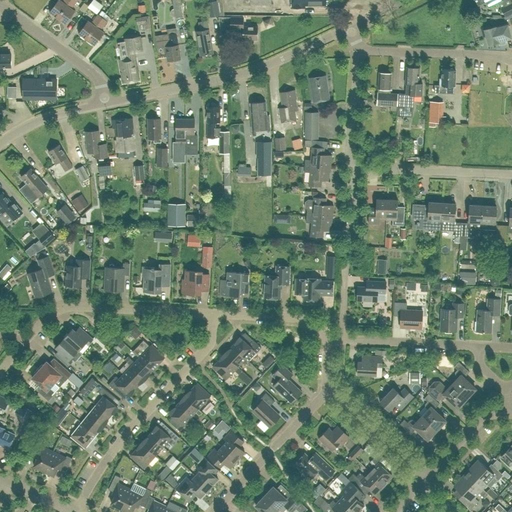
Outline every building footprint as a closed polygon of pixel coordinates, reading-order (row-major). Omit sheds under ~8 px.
[(58,18),(70,0),(63,0),(63,1),(60,0),(58,0),(50,12),(58,18)] [(70,0),(58,18),(66,24),(76,11),(72,8),(77,0),(70,0)] [(96,14),(103,5),(96,0),(92,0),(87,7),(96,14)] [(217,0),(207,2),(210,17),(220,15),(217,0)] [(175,18),(183,17),(180,2),(173,3),(175,18)] [(500,8),(505,18),(511,14),(511,3),(500,8)] [(79,33),(87,39),(102,17),(98,14),(91,23),(88,21),(79,33)] [(149,16),(136,19),(137,26),(144,24),(145,30),(151,29),(149,16)] [(258,26),(243,26),(244,17),(230,16),(230,28),(232,28),(231,35),(242,35),(242,39),(258,40),(258,26)] [(107,21),(102,17),(87,39),(95,45),(104,32),(101,30),(107,21)] [(213,53),(211,38),(208,20),(199,22),(202,40),(198,41),(200,56),(213,53)] [(508,24),(496,27),(485,30),(489,46),(500,43),(500,42),(511,39),(508,24)] [(176,34),(169,35),(170,46),(165,46),(168,61),(181,59),(179,44),(178,44),(176,34)] [(139,80),(135,57),(134,53),(142,51),(140,36),(125,39),(128,58),(119,59),(123,83),(139,80)] [(0,66),(4,67),(4,68),(5,68),(5,67),(10,67),(11,67),(11,53),(10,53),(10,54),(0,53),(0,66)] [(397,106),(397,114),(405,114),(405,106),(413,107),(414,95),(422,96),(423,84),(419,83),(420,68),(418,67),(417,66),(414,66),(413,67),(407,67),(406,83),(405,94),(398,94),(397,106)] [(454,87),(455,87),(456,69),(442,69),(442,79),(441,79),(440,85),(435,85),(434,92),(454,93),(454,87)] [(392,73),(379,72),(377,104),(397,106),(398,94),(390,93),(392,73)] [(313,101),(329,99),(326,75),(310,78),(313,101)] [(24,98),(56,98),(56,80),(24,80),(24,98)] [(297,99),(295,90),(280,93),(283,107),(278,108),(281,123),(296,120),(295,111),(298,110),(298,106),(297,106),(296,99),(297,99)] [(445,99),(431,99),(431,120),(445,120),(445,99)] [(267,116),(265,102),(250,103),(252,130),(270,129),(269,115),(267,116)] [(208,122),(208,137),(216,137),(215,135),(220,135),(220,145),(220,153),(229,153),(229,145),(229,132),(221,132),(220,128),(215,128),(215,122),(220,122),(220,107),(207,107),(207,122),(208,122)] [(318,112),(305,112),(305,138),(318,138),(318,112)] [(132,119),(115,120),(112,121),(113,128),(116,128),(117,140),(115,140),(116,152),(122,152),(122,158),(130,157),(129,151),(135,151),(134,136),(133,136),(132,128),(133,128),(132,119)] [(161,142),(160,119),(148,119),(148,139),(154,139),(154,142),(161,142)] [(173,142),(173,162),(185,162),(185,154),(186,119),(176,119),(176,142),(173,142)] [(186,119),(185,154),(197,154),(198,135),(195,135),(195,119),(186,119)] [(99,157),(104,156),(108,156),(107,143),(101,144),(100,130),(86,131),(88,152),(94,151),(95,157),(99,157)] [(286,149),(285,136),(274,137),(275,150),(286,149)] [(294,140),(296,147),(303,145),(301,138),(294,140)] [(257,145),(257,158),(258,158),(258,175),(271,175),(271,142),(257,142),(257,145)] [(72,167),(66,157),(67,157),(59,144),(48,151),(56,164),(59,162),(65,171),(72,167)] [(324,148),(312,147),(311,160),(305,159),(305,166),(329,168),(330,157),(331,157),(331,155),(323,154),(324,148)] [(156,166),(167,166),(168,148),(157,148),(156,166)] [(104,156),(99,157),(101,175),(112,174),(111,161),(104,162),(104,156)] [(82,181),(89,177),(83,165),(75,169),(82,181)] [(143,165),(134,166),(135,180),(136,180),(136,184),(145,183),(144,179),(145,179),(143,165)] [(329,168),(305,166),(304,172),(310,173),(308,186),(321,187),(321,180),(328,181),(329,168)] [(30,169),(21,177),(37,197),(47,189),(40,180),(30,169)] [(241,171),(241,179),(252,179),(251,171),(241,171)] [(173,173),(174,181),(182,180),(181,172),(173,173)] [(149,191),(155,193),(157,186),(151,184),(149,191)] [(0,209),(2,213),(5,210),(14,220),(22,212),(14,202),(12,204),(3,192),(0,194),(0,209)] [(73,199),(79,210),(90,203),(84,193),(73,199)] [(307,216),(331,218),(332,207),(333,207),(333,205),(326,205),(326,198),(314,197),(314,199),(308,199),(305,201),(305,207),(308,210),(307,216)] [(386,219),(387,199),(376,199),(376,210),(369,210),(369,223),(379,224),(380,219),(386,219)] [(387,199),(386,219),(393,220),(392,225),(403,225),(404,206),(397,206),(398,200),(387,199)] [(144,211),(160,211),(160,201),(154,200),(154,203),(144,203),(144,211)] [(441,220),(442,202),(429,201),(429,206),(413,204),(412,218),(417,218),(416,228),(441,229),(441,220)] [(442,202),(441,220),(447,220),(447,228),(455,228),(454,236),(461,236),(462,223),(454,222),(455,203),(442,202)] [(168,203),(167,226),(185,226),(185,204),(168,203)] [(68,223),(77,217),(68,204),(59,210),(68,223)] [(462,223),(461,236),(467,237),(474,237),(475,228),(482,229),(483,205),(470,204),(469,222),(467,222),(467,223),(462,223)] [(496,225),(496,224),(496,223),(495,223),(496,206),(483,205),(482,229),(496,230),(495,243),(494,251),(500,251),(501,241),(502,225),(496,225)] [(502,225),(501,241),(507,242),(508,232),(511,232),(511,207),(510,207),(509,224),(508,225),(502,225)] [(187,214),(187,225),(199,226),(199,215),(187,214)] [(331,218),(307,216),(307,222),(311,223),(310,236),(323,237),(324,230),(330,231),(331,218)] [(39,239),(44,245),(53,238),(49,231),(39,239)] [(171,242),(172,233),(163,233),(162,241),(171,242)] [(47,277),(54,274),(48,256),(47,256),(46,252),(37,255),(38,259),(38,260),(41,269),(28,273),(36,297),(52,292),(47,277)] [(204,253),(203,265),(212,265),(212,253),(204,253)] [(89,278),(90,260),(77,259),(76,266),(67,265),(66,285),(81,286),(81,277),(89,278)] [(129,275),(130,263),(123,263),(123,268),(106,267),(105,290),(123,290),(124,275),(129,275)] [(169,286),(171,264),(160,263),(159,269),(154,269),(154,267),(143,266),(142,276),(144,276),(143,292),(161,292),(161,286),(169,286)] [(289,285),(290,266),(276,266),(276,276),(265,275),(265,284),(263,283),(262,291),(264,291),(264,298),(280,298),(281,284),(289,285)] [(208,291),(209,274),(202,274),(202,271),(186,270),(185,279),(183,279),(182,293),(201,294),(201,290),(208,291)] [(227,279),(220,279),(219,295),(226,295),(240,296),(240,292),(248,293),(249,273),(227,271),(227,279)] [(320,278),(297,277),(296,294),(304,295),(304,300),(319,300),(320,294),(332,295),(333,281),(320,280),(320,278)] [(493,286),(498,285),(499,281),(496,278),(491,279),(490,283),(493,286)] [(358,287),(357,300),(377,301),(377,293),(385,294),(386,282),(371,281),(371,287),(358,287)] [(487,310),(477,309),(477,321),(475,321),(475,331),(491,332),(492,315),(500,315),(501,299),(487,298),(487,310)] [(400,328),(422,329),(422,310),(406,309),(407,303),(394,302),(394,316),(401,316),(400,328)] [(441,330),(456,330),(456,316),(462,316),(463,303),(453,303),(453,310),(442,309),(441,330)] [(135,325),(129,333),(136,339),(142,332),(135,325)] [(64,338),(78,350),(86,342),(88,344),(93,339),(79,327),(75,332),(72,329),(64,338)] [(233,346),(249,361),(261,348),(245,333),(233,346)] [(68,365),(72,360),(73,360),(75,361),(82,354),(78,350),(64,338),(56,347),(59,350),(55,354),(68,365)] [(139,358),(152,370),(164,357),(151,345),(139,358)] [(225,354),(238,366),(246,358),(248,361),(249,361),(233,346),(225,354)] [(116,353),(112,357),(117,362),(121,358),(116,353)] [(238,366),(225,354),(213,367),(226,379),(238,366)] [(266,359),(271,364),(275,360),(270,355),(266,359)] [(357,374),(376,375),(375,377),(382,377),(381,377),(382,357),(362,356),(362,362),(358,361),(357,374)] [(41,364),(38,368),(54,383),(54,382),(59,387),(71,374),(54,358),(49,363),(47,361),(44,364),(41,364)] [(152,370),(139,358),(135,362),(130,358),(127,362),(131,366),(144,378),(152,370)] [(455,372),(455,375),(458,378),(452,384),(467,398),(470,394),(471,396),(474,392),(474,390),(475,389),(465,379),(465,376),(469,372),(459,362),(454,366),(458,370),(455,372)] [(291,403),(302,392),(288,379),(293,374),(282,364),(272,375),(278,380),(273,386),(279,392),(279,394),(283,397),(285,397),(291,403)] [(144,378),(131,366),(123,374),(136,387),(144,378)] [(34,375),(32,378),(42,386),(38,391),(39,392),(47,399),(48,400),(53,396),(52,395),(59,387),(54,382),(54,383),(38,368),(34,372),(34,375)] [(409,372),(409,383),(420,383),(420,372),(409,372)] [(136,387),(123,374),(119,379),(116,376),(113,380),(108,384),(117,392),(121,388),(128,395),(136,387)] [(88,382),(95,387),(99,383),(92,377),(88,382)] [(458,407),(459,406),(462,406),(465,403),(463,401),(467,398),(452,384),(447,389),(439,382),(434,382),(429,387),(430,392),(440,402),(445,398),(447,398),(458,407)] [(185,396),(198,408),(210,396),(197,383),(185,396)] [(98,392),(103,396),(96,405),(110,416),(118,407),(112,403),(116,398),(102,387),(98,392)] [(67,393),(71,397),(75,392),(71,388),(67,393)] [(393,388),(380,401),(389,410),(394,405),(400,410),(407,402),(413,396),(404,388),(399,394),(393,388)] [(39,392),(36,395),(44,403),(47,399),(39,392)] [(269,427),(280,416),(270,406),(274,401),(266,393),(261,398),(263,400),(253,411),(269,427)] [(9,401),(0,394),(0,405),(4,408),(9,401)] [(422,416),(437,430),(445,420),(435,411),(435,408),(439,404),(429,394),(424,398),(428,401),(425,404),(425,407),(428,410),(422,416)] [(73,400),(79,406),(83,401),(77,395),(73,400)] [(177,404),(190,417),(195,412),(199,415),(202,412),(198,409),(198,408),(185,396),(177,404)] [(62,407),(67,411),(72,405),(67,401),(62,407)] [(55,404),(52,408),(57,412),(60,408),(55,404)] [(190,417),(177,404),(169,413),(179,423),(175,427),(179,431),(184,427),(182,425),(190,417)] [(110,416),(96,405),(89,414),(103,425),(110,416)] [(27,413),(16,406),(13,411),(23,418),(27,413)] [(103,425),(89,414),(82,423),(96,434),(103,425)] [(51,421),(57,426),(61,422),(55,416),(51,421)] [(437,430),(422,416),(416,423),(413,420),(410,420),(408,423),(404,419),(400,424),(410,434),(415,430),(417,430),(428,439),(437,430)] [(209,419),(204,425),(210,430),(215,425),(209,419)] [(223,429),(227,424),(222,420),(218,425),(223,429)] [(96,434),(82,423),(71,436),(85,448),(96,434)] [(0,426),(0,444),(8,448),(15,434),(4,429),(5,429),(0,426)] [(170,429),(167,434),(158,426),(150,434),(163,446),(168,441),(172,445),(179,437),(170,429)] [(340,446),(349,437),(338,426),(330,433),(327,430),(319,438),(332,450),(338,444),(340,446)] [(222,446),(238,460),(245,452),(239,447),(244,442),(231,430),(224,438),(226,441),(222,446)] [(142,443),(156,455),(163,446),(150,434),(142,443)] [(44,471),(53,451),(40,445),(43,440),(38,437),(31,451),(36,454),(34,457),(37,458),(34,466),(44,471)] [(156,455),(142,443),(130,456),(144,468),(156,455)] [(238,460),(222,446),(217,451),(215,448),(208,456),(220,468),(225,463),(230,468),(238,460)] [(354,459),(363,450),(359,446),(350,455),(354,459)] [(511,448),(501,458),(510,466),(511,463),(511,448)] [(370,472),(384,485),(388,481),(387,480),(392,475),(380,463),(384,458),(375,450),(370,455),(373,458),(370,462),(375,467),(370,472)] [(53,451),(44,471),(54,475),(57,468),(60,469),(62,466),(67,469),(72,458),(67,456),(66,458),(53,451)] [(194,459),(198,463),(204,457),(200,453),(194,459)] [(315,453),(310,458),(305,453),(294,464),(310,479),(317,471),(326,480),(334,470),(323,459),(322,459),(315,453)] [(173,455),(165,463),(173,470),(180,462),(173,455)] [(195,475),(210,489),(214,485),(213,484),(218,479),(214,475),(218,470),(204,457),(198,463),(195,466),(200,470),(195,475)] [(491,464),(487,468),(478,460),(470,469),(486,484),(491,479),(495,483),(503,475),(491,464)] [(486,484),(470,469),(462,477),(478,493),(484,498),(488,494),(482,488),(486,484)] [(348,479),(350,481),(357,487),(362,482),(374,494),(379,488),(380,489),(384,485),(370,472),(365,477),(360,472),(356,476),(353,473),(348,479)] [(121,508),(131,489),(118,483),(121,477),(115,475),(108,489),(113,492),(112,495),(115,496),(111,503),(121,508)] [(210,489),(195,475),(191,480),(186,476),(176,488),(190,501),(196,494),(200,498),(205,492),(206,493),(210,489)] [(478,493),(462,477),(454,486),(462,494),(458,499),(470,510),(478,501),(474,497),(478,493)] [(147,488),(152,490),(156,482),(150,479),(147,488)] [(340,499),(354,511),(359,511),(361,510),(360,509),(364,505),(354,495),(359,489),(357,487),(350,481),(341,491),(344,495),(340,499)] [(264,496),(278,509),(283,504),(290,510),(299,501),(291,494),(286,499),(273,487),(264,496)] [(144,507),(150,496),(144,493),(143,495),(131,489),(121,508),(129,511),(131,511),(135,506),(138,507),(139,504),(144,507)] [(495,500),(499,496),(495,492),(491,496),(495,500)] [(163,511),(167,507),(154,500),(155,498),(150,496),(144,507),(149,509),(147,511),(163,511)] [(275,511),(278,509),(264,496),(255,505),(262,511),(275,511)] [(325,511),(330,511),(333,509),(336,511),(354,511),(340,499),(336,503),(333,500),(329,504),(324,499),(318,506),(325,511)]
